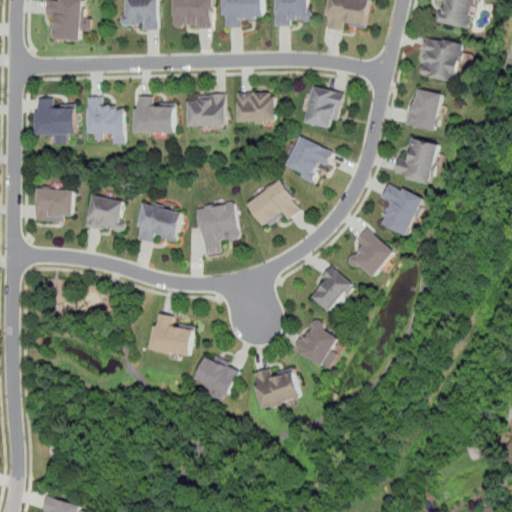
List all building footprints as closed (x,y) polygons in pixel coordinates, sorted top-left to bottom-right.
[(85,40),(85,0),(49,0),(49,17),(57,18),(56,38),(85,40)] [(161,0),(125,0),(125,29),(161,29),(161,0)] [(215,28),(215,0),(175,0),(175,28),(215,28)] [(225,0),(225,27),(246,27),(246,17),(266,17),(266,0),(225,0)] [(277,0),(277,24),(313,24),(313,0),(277,0)] [(372,0),(330,0),(327,27),(347,30),(348,22),(369,25),(372,0)] [(478,0),(435,0),(435,1),(444,3),(440,21),(473,28),(478,0)] [(421,75),(460,81),(466,41),(426,36),(421,75)] [(347,92),(312,84),(304,121),(339,128),(347,92)] [(440,130),(447,93),(416,87),(409,124),(440,130)] [(278,92),(240,92),(240,121),(278,121),(278,92)] [(229,125),(229,94),(192,93),(191,125),(229,125)] [(179,133),(179,104),(158,104),(158,95),(138,95),(138,133),(179,133)] [(108,96),(90,96),(90,133),(116,133),(116,143),(128,143),(128,106),(108,106),(108,96)] [(79,134),(79,105),(58,105),(58,97),(38,97),(38,135),(79,134)] [(320,183),(335,150),(302,135),(287,168),(320,183)] [(433,184),(443,143),(415,136),(410,156),(402,154),(396,175),(433,184)] [(284,178),(251,203),(268,225),(284,213),(289,220),(305,208),(284,178)] [(410,235),(428,197),(391,181),(383,199),(392,203),(383,223),(410,235)] [(76,216),(77,189),(40,187),(38,220),(66,221),(67,215),(76,216)] [(130,201),(95,194),(89,225),(123,232),(130,201)] [(225,251),(224,240),(243,238),(240,201),(201,205),(205,253),(225,251)] [(139,237),(179,244),(185,210),(145,202),(139,237)] [(398,248),(370,229),(349,259),(377,278),(398,248)] [(333,311),(357,284),(336,265),(312,293),(333,311)] [(152,350),(192,356),(197,327),(178,324),(179,316),(158,312),(152,350)] [(346,338),(317,318),(297,347),(326,367),(346,338)] [(231,396),(243,368),(208,352),(196,381),(231,396)] [(264,408),(304,398),(297,369),(274,374),(273,368),(255,372),(264,408)] [(85,511),(88,505),(49,495),(44,511),(85,511)]
